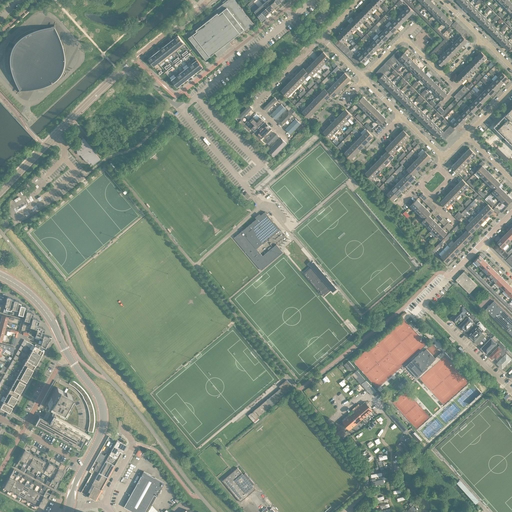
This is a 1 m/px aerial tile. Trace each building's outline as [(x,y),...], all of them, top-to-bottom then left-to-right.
[(214,53),(217,57),(232,45),(230,43),(253,24),(235,1),(236,1),(234,0),(226,0),(225,1),(225,2),(213,11),(212,12),(197,23),(198,23),(185,33),(205,59),(214,53)] [(267,0),(263,4),(270,12),(269,12),(270,12),(272,10),(274,8),(267,0)] [(274,0),(267,0),(274,8),(274,9),(277,6),(276,6),(278,4),(274,0)] [(511,3),(508,0),(505,0),(502,4),(501,5),(505,9),(506,9),(511,3)] [(431,1),(425,6),(430,10),(435,5),(431,1)] [(371,12),(376,8),(370,3),(366,7),(371,12)] [(469,12),(474,7),(470,3),(465,8),(469,12)] [(268,13),(269,12),(270,12),(263,4),(259,8),(265,15),(265,16),(268,14),(268,13)] [(430,10),(434,15),(439,9),(435,5),(430,10)] [(408,6),(404,10),(409,16),(413,11),(408,6)] [(362,11),(367,16),(371,12),(366,7),(362,11)] [(478,11),(474,7),(469,12),(473,16),(478,11)] [(263,17),(265,16),(265,15),(259,8),(254,11),(257,15),(261,19),(261,20),(264,17),(263,17)] [(439,9),(434,15),(438,19),(444,13),(439,9)] [(405,20),(409,16),(404,10),(400,15),(405,20)] [(363,21),(367,16),(362,11),(358,15),(363,21)] [(477,21),(483,15),(478,11),(473,16),(477,21)] [(438,19),(442,23),(448,18),(444,13),(438,19)] [(358,15),(353,20),(359,25),(363,21),(358,15)] [(401,24),(405,20),(400,15),(395,19),(401,24)] [(487,19),(483,15),(477,21),(482,25),(487,19)] [(447,27),(452,22),(448,18),(442,23),(447,27)] [(391,23),(397,28),(401,24),(395,19),(391,23)] [(486,29),(491,23),(487,19),(482,25),(486,29)] [(355,29),(359,25),(353,20),(349,24),(355,29)] [(392,33),(397,28),(391,23),(387,27),(392,33)] [(496,28),(491,23),(486,29),(490,33),(496,28)] [(16,38),(15,39),(14,41),(13,42),(12,43),(11,42),(9,47),(10,47),(10,48),(9,50),(9,51),(9,52),(8,53),(8,55),(8,56),(8,57),(8,58),(8,60),(8,61),(8,62),(8,64),(8,66),(9,68),(10,70),(10,72),(11,75),(12,78),(14,77),(15,80),(15,81),(16,83),(18,86),(19,89),(18,92),(19,93),(20,90),(24,89),(27,89),(30,88),(33,88),(33,89),(34,90),(36,89),(41,88),(42,87),(44,86),(46,86),(47,85),(48,85),(50,84),(51,83),(53,82),(54,81),(55,80),(57,79),(57,78),(58,77),(59,76),(60,75),(61,74),(61,75),(64,71),(63,70),(63,69),(64,68),(64,66),(64,65),(65,63),(65,62),(65,61),(65,60),(65,58),(65,57),(65,54),(64,53),(64,51),(64,50),(64,48),(63,47),(63,46),(63,45),(62,41),(61,39),(59,40),(58,37),(57,34),(56,33),(55,31),(53,28),(55,25),(54,24),(52,28),(50,28),(46,28),(42,29),(40,29),(39,27),(39,28),(35,29),(32,29),(31,30),(28,31),(27,31),(25,32),(22,34),(20,35),(19,36),(18,36),(17,38),(16,38)] [(349,24),(345,28),(350,34),(355,29),(349,24)] [(383,32),(388,37),(392,33),(387,27),(383,32)] [(350,34),(345,28),(341,33),(346,38),(350,34)] [(494,37),(500,32),(496,28),(490,33),(494,37)] [(384,41),(388,37),(383,32),(381,30),(377,35),(379,36),(384,41)] [(504,36),(500,32),(494,37),(499,41),(504,36)] [(339,39),(341,41),(342,42),(346,38),(341,33),(337,37),(339,39)] [(178,35),(173,39),(180,48),(185,44),(178,35)] [(467,40),(466,40),(464,38),(462,35),(461,35),(457,40),(463,45),(467,40)] [(374,40),(380,45),(384,41),(379,36),(374,40)] [(499,41),(503,46),(508,40),(504,36),(499,41)] [(180,48),(173,39),(169,42),(176,51),(180,48)] [(376,50),(380,45),(374,40),(370,44),(376,50)] [(458,49),(463,45),(457,40),(453,44),(458,49)] [(511,43),(508,40),(503,46),(507,50),(511,45),(511,43)] [(176,51),(169,42),(165,46),(172,54),(176,51)] [(369,46),(366,49),(371,54),(376,50),(370,44),(368,43),(367,44),(369,46)] [(454,53),(458,49),(453,44),(449,48),(454,53)] [(168,58),(172,54),(165,46),(161,49),(168,58)] [(445,52),(450,58),(454,53),(449,48),(445,52)] [(161,49),(156,52),(163,61),(168,58),(161,49)] [(371,54),(366,49),(362,53),(367,58),(371,54)] [(159,65),(163,61),(156,52),(152,56),(158,63),(159,65)] [(323,52),(318,56),(325,63),(329,58),(323,52)] [(400,59),(403,62),(408,57),(404,52),(402,54),(400,57),(399,58),(398,59),(396,60),(397,62),(400,59)] [(445,52),(440,57),(446,62),(450,58),(445,52)] [(481,52),(477,56),(482,61),(486,57),(481,52)] [(358,57),(359,59),(361,61),(363,63),(367,58),(362,53),(358,57)] [(148,59),(153,66),(158,63),(152,56),(148,59)] [(320,67),(325,63),(318,56),(314,61),(320,67)] [(478,66),(482,61),(477,56),(472,60),(478,66)] [(407,66),(412,61),(408,57),(403,62),(400,65),(401,66),(404,64),(407,66)] [(436,61),(442,66),(446,62),(440,57),(436,61)] [(202,67),(197,60),(193,63),(198,70),(202,67)] [(474,70),(478,66),(472,60),(468,65),(474,70)] [(194,74),(198,70),(193,63),(191,61),(187,65),(188,67),(194,74)] [(320,67),(314,61),(309,65),(316,72),(320,67)] [(417,65),(412,61),(407,66),(411,70),(417,65)] [(309,65),(305,70),(309,74),(311,76),(316,72),(309,65)] [(417,65),(411,70),(416,75),(421,69),(417,65)] [(464,69),(470,74),(474,70),(468,65),(464,69)] [(188,67),(184,70),(189,77),(194,74),(188,67)] [(185,80),(189,77),(184,70),(183,68),(178,71),(179,73),(180,73),(185,80)] [(305,70),(303,68),(298,72),(305,79),(309,74),(305,70)] [(416,75),(420,79),(425,73),(421,69),(416,75)] [(464,69),(460,73),(465,79),(470,74),(464,69)] [(300,83),(305,79),(298,72),(294,77),(300,83)] [(502,72),(498,77),(503,82),(507,78),(502,72)] [(180,73),(179,73),(176,76),(181,84),(185,80),(180,73)] [(340,77),(346,84),(351,79),(344,73),(340,77)] [(383,73),(382,75),(380,77),(378,79),(382,83),(388,78),(383,73)] [(425,73),(420,79),(424,83),(430,78),(425,73)] [(465,79),(460,73),(456,78),(461,83),(465,79)] [(173,82),(177,87),(181,84),(176,76),(171,80),(173,82)] [(294,77),(290,81),(296,88),(300,83),(294,77)] [(342,88),(346,84),(340,77),(335,82),(342,88)] [(499,86),(503,82),(498,77),(493,81),(499,86)] [(387,87),(392,82),(388,78),(382,83),(387,87)] [(424,83),(428,87),(434,82),(430,78),(424,83)] [(290,81),(285,86),(292,92),(296,88),(290,81)] [(495,91),(499,86),(493,81),(489,85),(495,91)] [(331,86),(337,93),(342,88),(335,82),(331,86)] [(396,86),(392,82),(387,87),(391,92),(396,86)] [(428,91),(430,89),(433,91),(438,86),(434,82),(428,87),(426,89),(428,91)] [(485,90),(490,95),(495,91),(489,85),(485,90)] [(287,97),(292,92),(285,86),(281,91),(287,97)] [(333,97),(337,93),(331,86),(327,91),(326,91),(331,95),(333,97)] [(395,96),(401,90),(396,86),(391,92),(395,96)] [(433,91),(437,96),(442,90),(438,86),(433,91)] [(324,89),(320,93),(326,100),(331,95),(326,91),(327,91),(324,89)] [(405,94),(401,90),(395,96),(399,100),(405,94)] [(441,100),(447,94),(442,90),(437,96),(441,100)] [(486,99),(490,95),(485,90),(481,94),(486,99)] [(320,93),(315,98),(322,104),(326,100),(320,93)] [(404,104),(409,99),(405,94),(399,100),(404,104)] [(477,98),(482,103),(486,99),(481,94),(477,98)] [(363,96),(356,102),(361,107),(367,101),(363,96)] [(274,97),(264,107),(267,111),(277,100),(274,97)] [(317,109),(322,104),(315,98),(311,102),(317,109)] [(478,108),(482,103),(477,98),(472,102),(478,108)] [(413,103),(409,99),(404,104),(408,108),(413,103)] [(372,105),(367,101),(361,107),(366,111),(372,105)] [(311,102),(307,107),(313,113),(317,109),(311,102)] [(468,107),(474,112),(478,108),(472,102),(468,107)] [(412,112),(418,107),(413,103),(408,108),(412,112)] [(253,109),(250,105),(239,117),(242,120),(253,109)] [(281,105),(272,114),(276,118),(285,108),(281,105)] [(370,116),(376,109),(372,105),(366,111),(370,116)] [(308,118),(313,113),(307,107),(302,112),(308,118)] [(422,111),(418,107),(412,112),(417,117),(422,111)] [(470,116),(474,112),(468,107),(464,111),(470,116)] [(511,107),(510,109),(507,112),(495,125),(493,126),(499,132),(500,131),(511,142),(511,107)] [(341,114),(347,120),(352,115),(345,109),(341,114)] [(370,116),(375,120),(381,114),(376,109),(370,116)] [(288,111),(278,121),(281,125),(291,115),(288,111)] [(421,121),(426,115),(422,111),(417,117),(421,121)] [(460,115),(465,120),(470,116),(464,111),(460,115)] [(343,124),(347,120),(341,114),(336,118),(343,124)] [(386,118),(381,114),(375,120),(379,125),(386,118)] [(430,120),(426,115),(421,121),(425,125),(430,120)] [(460,115),(456,119),(461,125),(465,120),(460,115)] [(263,121),(260,118),(257,122),(253,118),(250,120),(254,125),(252,127),(254,130),(263,121)] [(332,123),(338,129),(343,124),(336,118),(332,123)] [(286,129),(290,133),(300,123),(296,119),(286,129)] [(452,124),(457,129),(461,125),(456,119),(452,124)] [(425,125),(429,129),(435,124),(430,120),(425,125)] [(332,123),(327,127),(334,133),(338,129),(332,123)] [(266,124),(256,133),(261,138),(270,128),(266,124)] [(435,124),(429,129),(434,133),(439,128),(435,124)] [(329,138),(334,133),(327,127),(323,132),(329,138)] [(440,136),(442,133),(443,132),(439,128),(434,133),(438,138),(440,136)] [(362,135),(368,141),(373,136),(367,130),(362,135)] [(403,130),(398,135),(405,141),(409,136),(403,130)] [(279,136),(275,132),(266,141),(269,145),(279,136)] [(364,145),(368,141),(362,135),(358,139),(364,145)] [(400,145),(405,141),(398,135),(394,139),(400,145)] [(83,139),(82,138),(77,143),(79,145),(79,146),(78,147),(77,149),(77,151),(78,153),(79,155),(80,154),(86,161),(87,160),(89,163),(91,162),(93,165),(100,159),(95,153),(96,153),(90,146),(89,146),(88,145),(88,144),(87,143),(87,142),(85,139),(83,139)] [(286,142),(281,138),(270,148),(275,153),(286,142)] [(353,144),(360,150),(364,145),(358,139),(353,144)] [(396,150),(400,145),(394,139),(390,144),(396,150)] [(340,148),(344,152),(349,147),(345,143),(340,148)] [(353,144),(349,148),(355,154),(360,150),(353,144)] [(385,148),(387,150),(392,155),(392,154),(396,150),(390,144),(385,148)] [(351,159),(355,154),(349,148),(344,153),(351,159)] [(476,154),(469,148),(465,153),(471,159),(476,154)] [(498,148),(495,150),(506,162),(509,159),(498,148)] [(387,150),(383,155),(389,161),(394,157),(392,154),(392,155),(387,150)] [(424,151),(420,155),(426,162),(431,157),(424,151)] [(467,163),(471,159),(465,153),(460,157),(467,163)] [(403,164),(407,168),(416,159),(414,157),(415,157),(412,154),(403,164)] [(385,166),(389,161),(383,155),(378,159),(385,166)] [(422,166),(426,162),(420,155),(415,160),(422,166)] [(460,157),(456,162),(462,168),(467,163),(460,157)] [(374,164),(380,170),(385,166),(378,159),(374,164)] [(417,171),(422,166),(415,160),(411,164),(417,171)] [(458,173),(462,168),(456,162),(451,166),(458,173)] [(374,164),(370,168),(376,175),(380,170),(374,164)] [(406,169),(409,171),(413,175),(417,171),(411,164),(406,169)] [(487,170),(482,165),(480,167),(480,168),(476,172),(480,176),(487,170)] [(371,179),(376,175),(370,168),(365,173),(371,179)] [(480,176),(485,181),(491,174),(487,170),(480,176)] [(411,182),(415,177),(413,175),(409,171),(404,176),(411,182)] [(491,174),(485,181),(489,185),(496,179),(491,174)] [(406,187),(411,182),(404,176),(400,180),(406,187)] [(462,179),(457,184),(464,190),(468,185),(462,179)] [(494,190),(498,185),(500,183),(496,179),(489,185),(494,190)] [(395,185),(402,191),(406,187),(400,180),(395,185)] [(459,195),(464,190),(457,184),(453,188),(459,195)] [(395,185),(391,189),(397,196),(402,191),(395,185)] [(503,190),(498,185),(494,190),(492,192),(496,196),(503,190)] [(449,193),(455,199),(459,195),(453,188),(449,193)] [(393,200),(397,196),(391,189),(386,194),(393,200)] [(496,196),(501,201),(507,194),(503,190),(496,196)] [(449,193),(444,197),(451,204),(455,199),(449,193)] [(506,205),(511,199),(507,194),(501,201),(506,205)] [(446,208),(450,204),(451,204),(444,197),(440,202),(446,208)] [(410,206),(415,210),(421,204),(417,199),(410,206)] [(426,208),(422,204),(421,204),(415,210),(419,215),(426,208)] [(494,210),(493,209),(487,204),(483,209),(489,215),(494,210)] [(430,213),(426,208),(419,215),(424,219),(428,215),(430,213)] [(485,219),(489,215),(483,209),(478,213),(485,219)] [(261,270),(283,252),(276,244),(262,256),(256,248),(279,229),(265,212),(234,238),(261,270)] [(478,213),(474,218),(480,224),(485,219),(478,213)] [(427,226),(433,219),(428,215),(424,219),(422,221),(427,226)] [(480,224),(474,218),(470,222),(476,228),(480,224)] [(437,224),(433,219),(427,226),(431,230),(437,224)] [(449,223),(448,222),(444,226),(446,227),(449,230),(453,226),(449,223)] [(465,227),(467,229),(471,233),(472,233),(476,228),(470,222),(465,227)] [(442,228),(437,224),(431,230),(436,235),(442,228)] [(444,226),(442,228),(436,235),(440,239),(447,233),(444,230),(446,227),(444,226)] [(469,240),(474,235),(472,233),(471,233),(467,229),(463,233),(469,240)] [(465,244),(469,240),(463,233),(458,238),(465,244)] [(506,243),(511,239),(505,234),(501,238),(506,243)] [(454,242),(460,249),(465,244),(458,238),(454,242)] [(498,244),(501,246),(502,248),(506,243),(501,238),(497,242),(498,244)] [(456,253),(460,249),(454,242),(449,247),(456,253)] [(449,247),(445,251),(452,258),(456,253),(449,247)] [(447,262),(452,258),(445,251),(440,256),(447,262)] [(474,261),(478,265),(484,260),(479,256),(479,255),(474,261)] [(488,264),(484,260),(478,265),(483,269),(488,264)] [(483,269),(487,273),(492,268),(488,264),(483,269)] [(331,290),(311,267),(306,271),(303,273),(314,285),(323,296),(327,293),(331,290)] [(487,273),(491,277),(491,278),(496,272),(492,268),(487,273)] [(455,280),(469,293),(477,285),(468,276),(469,275),(464,270),(455,280)] [(491,278),(495,282),(501,276),(496,272),(491,278)] [(495,282),(500,286),(505,281),(501,276),(495,282)] [(500,286),(504,290),(509,285),(505,281),(500,286)] [(11,309),(14,300),(14,299),(14,300),(11,299),(11,298),(7,297),(4,306),(6,306),(5,309),(11,311),(11,309)] [(20,306),(20,305),(21,303),(18,302),(18,301),(14,300),(11,309),(18,311),(19,311),(20,306)] [(511,318),(494,301),(485,309),(511,335),(511,318)] [(22,305),(20,305),(20,306),(19,311),(18,311),(18,314),(25,316),(26,312),(27,311),(27,308),(24,307),(25,306),(22,305)] [(463,310),(453,319),(457,323),(462,318),(461,317),(465,313),(463,310)] [(31,312),(28,311),(27,311),(26,312),(25,316),(24,320),(31,322),(32,319),(32,318),(33,314),(30,313),(31,312)] [(468,317),(459,326),(464,331),(473,322),(468,317)] [(37,319),(32,318),(32,319),(31,322),(30,327),(37,329),(37,328),(38,328),(38,326),(39,321),(36,320),(37,319)] [(477,324),(468,334),(470,337),(473,334),(474,336),(477,333),(475,332),(479,327),(477,324)] [(42,327),(40,326),(38,326),(38,328),(37,328),(37,329),(35,335),(42,337),(43,337),(43,336),(43,335),(45,329),(42,329),(42,327)] [(484,332),(475,342),(478,345),(488,335),(484,332)] [(51,337),(43,335),(43,336),(43,337),(42,337),(40,345),(45,347),(51,337)] [(492,339),(482,349),(487,354),(497,344),(492,339)] [(0,353),(2,355),(5,349),(11,352),(10,354),(12,354),(14,347),(0,343),(0,353)] [(430,346),(427,348),(435,357),(441,353),(433,344),(430,346)] [(34,345),(31,350),(41,355),(43,350),(34,345)] [(499,345),(498,346),(501,349),(498,352),(500,354),(502,356),(506,352),(507,352),(509,350),(505,347),(503,349),(499,345)] [(498,347),(489,356),(492,359),(494,357),(496,359),(500,355),(498,352),(500,349),(498,347)] [(428,368),(427,367),(436,359),(426,349),(423,352),(422,350),(415,357),(412,361),(415,364),(411,368),(419,376),(428,368)] [(38,360),(41,355),(31,350),(29,355),(38,360)] [(511,358),(507,353),(497,364),(503,369),(511,360),(511,358)] [(29,355),(26,359),(35,365),(38,360),(29,355)] [(33,369),(35,365),(26,359),(24,364),(33,369)] [(344,364),(349,370),(351,368),(352,370),(354,368),(349,361),(344,364)] [(30,374),(33,369),(24,364),(21,369),(30,374)] [(28,379),(30,374),(21,369),(18,374),(28,379)] [(361,383),(366,379),(357,370),(352,374),(361,383)] [(18,374),(16,378),(25,383),(28,379),(18,374)] [(16,378),(13,383),(22,388),(25,383),(16,378)] [(293,388),(292,386),(287,380),(279,386),(281,388),(250,414),(255,419),(271,406),(277,401),(293,388)] [(361,384),(371,394),(373,393),(374,394),(376,392),(375,390),(366,381),(363,383),(361,384)] [(20,393),(22,388),(13,383),(10,388),(20,393)] [(81,432),(79,431),(78,432),(74,429),(74,428),(72,427),(72,428),(67,426),(68,424),(67,425),(66,424),(65,425),(60,422),(61,421),(59,420),(58,421),(54,418),(55,416),(54,416),(58,410),(63,412),(66,406),(68,406),(73,396),(66,392),(69,388),(68,388),(65,394),(63,393),(67,387),(66,387),(64,391),(57,387),(51,397),(52,398),(49,404),(54,407),(55,406),(56,406),(53,411),(55,412),(49,422),(38,416),(34,423),(47,430),(80,448),(84,442),(87,443),(91,436),(88,435),(87,437),(87,435),(85,434),(85,436),(80,433),(81,432)] [(10,388),(8,392),(17,398),(20,393),(10,388)] [(14,402),(17,398),(8,392),(5,397),(14,402)] [(250,406),(253,410),(266,399),(263,396),(250,406)] [(12,407),(14,402),(5,397),(2,402),(12,407)] [(0,406),(9,412),(12,407),(2,402),(0,406)] [(365,402),(342,421),(349,430),(372,410),(365,402)] [(408,431),(387,408),(384,410),(388,415),(403,431),(405,433),(408,431)] [(95,500),(95,499),(100,489),(101,489),(107,477),(114,465),(121,452),(122,453),(126,445),(117,440),(86,495),(88,496),(95,500)] [(22,466),(24,462),(30,451),(25,448),(17,463),(22,466)] [(29,465),(34,455),(35,454),(35,453),(33,452),(33,453),(30,451),(24,462),(29,465)] [(37,456),(34,455),(29,465),(34,467),(39,458),(39,457),(40,456),(38,455),(37,456)] [(43,457),(42,459),(39,458),(34,467),(38,470),(44,459),(45,458),(43,457)] [(47,461),(44,459),(38,470),(43,473),(49,462),(50,461),(48,460),(47,461)] [(43,473),(48,475),(54,466),(54,465),(54,464),(53,463),(52,464),(49,462),(43,473)] [(53,478),(58,468),(59,468),(59,466),(57,466),(56,467),(54,466),(48,475),(53,478)] [(237,467),(222,480),(240,502),(255,489),(237,467)] [(63,471),(58,468),(53,478),(50,482),(56,485),(63,471)] [(147,511),(158,494),(164,482),(151,475),(144,471),(124,506),(133,511),(147,511)] [(12,472),(8,478),(13,481),(14,479),(15,479),(17,475),(12,472)] [(3,487),(8,490),(13,481),(8,478),(3,487)] [(14,479),(13,481),(8,490),(12,491),(11,492),(13,493),(13,492),(14,492),(19,482),(15,479),(14,479)] [(460,479),(456,482),(475,503),(479,500),(460,479)] [(18,495),(19,494),(24,484),(19,482),(14,492),(17,493),(16,495),(18,496),(18,495)] [(29,487),(24,484),(19,494),(22,496),(21,498),(22,499),(23,498),(29,487)] [(34,490),(29,487),(23,498),(26,499),(25,500),(27,501),(28,500),(34,490)] [(38,493),(34,490),(28,500),(31,502),(30,503),(32,504),(32,503),(33,503),(33,502),(38,493)] [(43,495),(42,497),(47,500),(51,494),(45,491),(43,495)] [(38,505),(42,497),(43,495),(38,493),(33,502),(36,504),(35,506),(37,507),(37,505),(38,506),(38,505)] [(43,508),(47,500),(42,497),(38,505),(43,508)]
